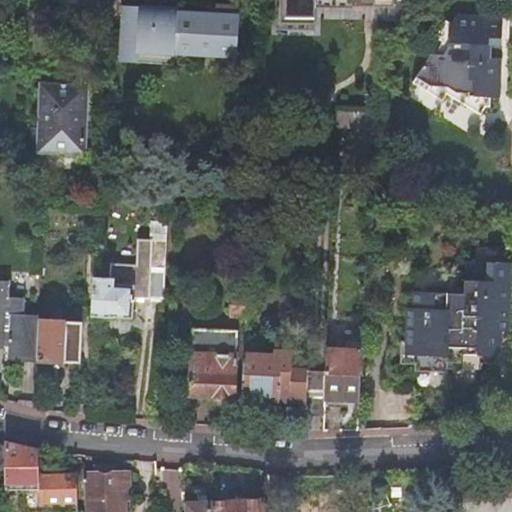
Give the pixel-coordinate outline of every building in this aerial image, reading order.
[(386,0),(386,9),(404,9),(404,0),(386,0)] [(437,35),(438,36),(458,36),(476,37),(476,30),(476,12),(451,12),(446,18),(440,15),(430,31),(437,35)] [(484,40),(487,41),(497,41),(497,13),(476,12),(476,30),(484,30),(484,37),(484,40)] [(140,16),(122,15),(118,66),(136,67),(136,70),(170,72),(171,61),(196,62),(196,58),(235,60),(237,24),(174,20),(174,16),(140,13),(140,16)] [(441,38),(438,36),(437,35),(430,47),(436,48),(441,38)] [(458,36),(438,36),(441,38),(436,48),(430,47),(428,47),(410,76),(439,94),(442,89),(456,98),(458,36)] [(476,37),(458,36),(456,98),(476,109),(479,105),(485,105),(486,95),(490,96),(491,56),(487,55),(487,41),(484,40),(476,40),(476,37)] [(87,83),(41,81),(39,127),(30,126),(30,140),(38,141),(38,151),(84,153),(87,83)] [(372,126),(373,112),(337,110),(337,125),(372,126)] [(93,277),(91,313),(132,315),(133,295),(163,296),(166,239),(139,238),(137,264),(112,263),(111,278),(93,277)] [(450,290),(448,368),(479,369),(479,363),(495,363),(495,343),(493,343),(493,329),(507,329),(508,303),(510,260),(465,259),(465,291),(450,290)] [(273,302),(295,303),(296,277),(274,276),(273,302)] [(0,343),(5,344),(4,358),(37,359),(39,317),(39,314),(23,314),(23,296),(8,296),(8,281),(0,280),(0,343)] [(445,372),(445,368),(448,368),(450,290),(447,290),(447,283),(426,282),(426,289),(414,289),(413,306),(406,306),(405,339),(399,339),(398,363),(412,363),(412,371),(445,372)] [(231,313),(245,314),(246,293),(232,292),(231,313)] [(39,317),(37,359),(80,361),(82,320),(39,317)] [(192,327),(189,392),(215,393),(215,397),(218,400),(224,400),(227,397),(227,394),(233,395),(236,329),(192,327)] [(244,353),(242,395),(291,397),(292,368),(293,348),(275,347),(274,354),(244,353)] [(325,370),(324,398),(359,399),(361,349),(326,347),(325,370)] [(291,397),(290,413),(306,414),(308,369),(292,368),(291,397)] [(308,369),(306,414),(323,415),(324,398),(325,370),(308,369)] [(26,449),(3,445),(4,489),(22,488),(22,511),(32,511),(76,511),(75,473),(37,473),(37,451),(26,449)] [(93,473),(84,473),(85,511),(122,511),(123,498),(126,498),(126,473),(110,473),(110,467),(93,467),(93,473)] [(211,503),(211,511),(264,511),(263,499),(211,503)] [(186,511),(211,511),(211,503),(186,504),(186,511)]
